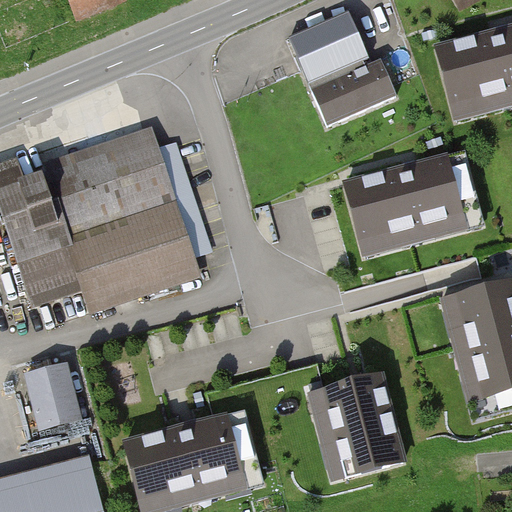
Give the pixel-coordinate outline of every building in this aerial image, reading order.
[(71,0),(79,18),(121,0),(71,0)] [(350,15),(290,41),(303,72),(310,87),(311,87),(314,94),(313,94),(328,129),(397,99),(392,87),(382,64),(365,72),(362,65),(370,61),(350,15)] [(511,31),(501,34),(438,51),(453,110),(500,97),(504,111),(511,109),(508,95),(511,93),(511,31)] [(176,146),(157,153),(174,204),(192,258),(205,254),(212,252),(208,239),(203,225),(199,212),(194,199),(190,188),(186,174),(181,161),(177,148),(176,146)] [(157,153),(156,149),(52,184),(45,186),(28,192),(20,167),(5,172),(5,173),(0,174),(0,207),(10,236),(3,238),(9,256),(16,254),(31,298),(84,281),(94,309),(198,274),(192,258),(174,204),(157,153)] [(413,169),(346,187),(362,246),(408,234),(412,248),(420,245),(416,231),(464,219),(481,214),(466,155),(448,160),(413,169)] [(511,284),(457,300),(470,346),(455,350),(457,358),(472,355),(484,402),(489,419),(511,412),(511,284)] [(65,371),(30,380),(44,429),(78,420),(65,371)] [(327,393),(309,398),(316,421),(330,417),(347,479),(405,464),(383,379),(358,385),(327,393)] [(182,432),(127,447),(142,504),(188,492),(192,506),(201,504),(197,490),(246,477),(261,473),(246,415),(231,419),(215,423),(191,430),(182,432)] [(102,511),(90,466),(0,489),(0,511),(102,511)]
